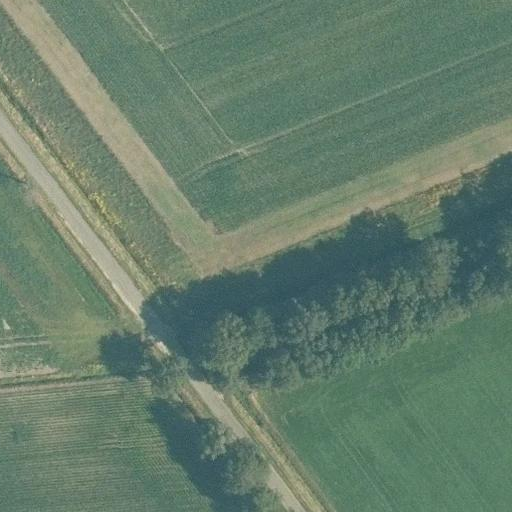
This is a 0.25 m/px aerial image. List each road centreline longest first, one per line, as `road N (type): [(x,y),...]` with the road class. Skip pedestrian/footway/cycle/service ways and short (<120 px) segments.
road 1 (unclassified): [(295,511),(0,121)]
road 2 (track): [(511,241),(255,343),(215,403)]
